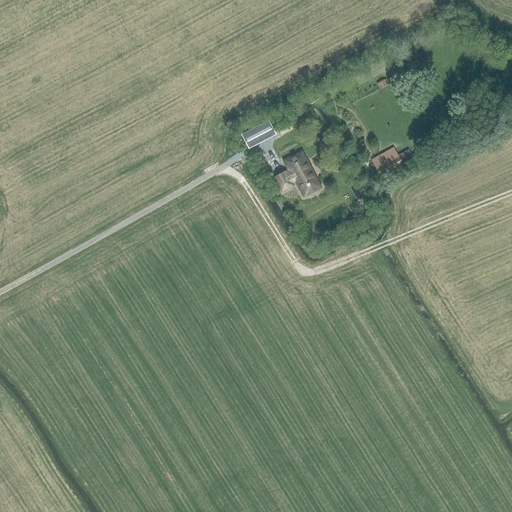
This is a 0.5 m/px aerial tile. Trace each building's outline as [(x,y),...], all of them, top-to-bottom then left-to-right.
[(439,63),(446,68),(450,64),(443,59),(439,63)] [(382,89),(389,85),(386,80),(379,84),(382,89)] [(271,121),(244,136),(251,150),(279,136),(271,121)] [(394,148),(372,161),(376,168),(375,169),(380,178),(414,159),(408,150),(398,155),(394,148)] [(285,171),(274,177),(282,191),(292,185),(291,182),(296,179),(305,194),(318,187),(309,169),(310,169),(302,154),(295,157),(294,156),(285,161),(291,172),(286,174),(285,171)] [(359,186),(356,181),(349,185),(352,190),(356,188),(359,186)]
